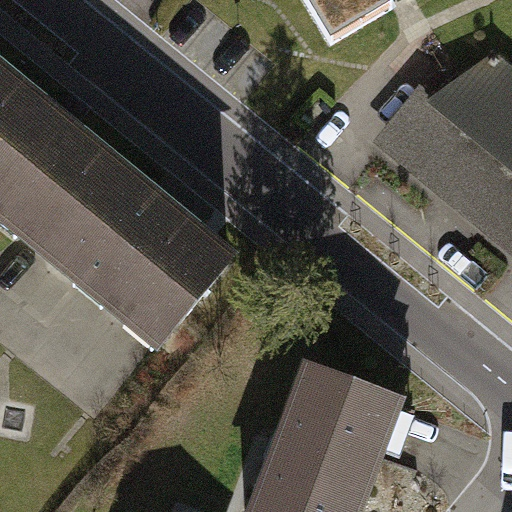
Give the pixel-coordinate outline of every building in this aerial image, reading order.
[(309,0),(342,56),(436,0),(309,0)] [(511,74),(494,61),(392,138),(511,240),(511,74)] [(84,132),(0,64),(0,231),(3,234),(84,132)] [(265,275),(86,132),(4,234),(183,377),(265,275)] [(378,511),(414,414),(305,375),(255,511),(378,511)]
